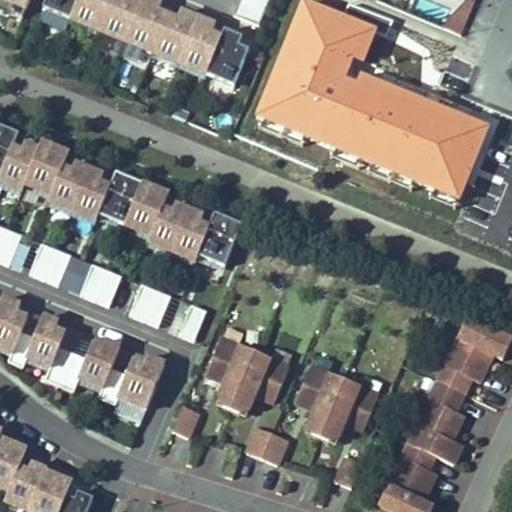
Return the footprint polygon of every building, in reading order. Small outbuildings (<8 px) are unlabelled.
[(0,0),(0,19),(24,28),(34,0),(0,0)] [(236,92),(251,56),(240,52),(244,43),(226,36),(222,45),(213,41),(217,33),(182,19),(178,27),(159,20),(163,11),(134,0),(125,0),(123,6),(108,0),(50,0),(44,18),(236,92)] [(272,0),(270,0),(243,0),(241,6),(266,16),(272,0)] [(432,0),(415,0),(413,8),(448,18),(444,34),(462,39),(470,11),(432,0)] [(266,16),(241,6),(235,21),(260,31),(266,16)] [(182,19),(163,11),(159,20),(178,27),(182,19)] [(222,45),(226,36),(217,33),(213,41),(222,45)] [(251,56),(254,47),(244,43),(240,52),(251,56)] [(111,158),(82,147),(80,154),(71,150),(76,136),(49,126),(47,132),(32,126),(29,134),(21,131),(26,117),(0,106),(0,157),(9,161),(6,167),(31,176),(33,170),(59,180),(57,186),(105,204),(107,198),(160,218),(158,224),(205,242),(207,236),(233,246),(250,203),(223,193),(217,207),(209,204),(212,196),(183,185),(181,193),(172,189),(177,175),(123,154),(118,168),(109,165),(111,158)] [(49,126),(26,117),(21,131),(29,134),(32,126),(47,132),(49,126)] [(123,154),(76,136),(71,150),(80,154),(82,147),(111,158),(109,165),(118,168),(123,154)] [(217,207),(223,193),(177,175),(172,189),(181,193),(183,185),(212,196),(209,204),(217,207)] [(0,268),(9,272),(20,240),(0,232),(0,268)] [(9,272),(20,277),(29,255),(19,250),(9,272)] [(123,351),(131,329),(116,323),(113,331),(103,327),(97,341),(70,331),(76,316),(66,313),(69,305),(54,299),(45,321),(32,316),(38,301),(27,297),(31,289),(12,282),(0,313),(0,329),(23,338),(20,346),(35,351),(38,342),(62,351),(57,364),(86,375),(91,362),(114,371),(111,381),(128,387),(131,380),(158,391),(176,345),(157,338),(154,347),(144,343),(138,357),(123,351)] [(38,301),(41,293),(31,289),(27,297),(38,301)] [(501,304),(478,294),(465,323),(473,326),(465,345),(457,341),(430,401),(438,405),(430,424),(422,420),(415,435),(423,439),(415,457),(407,454),(394,483),(416,493),(416,494),(440,503),(448,484),(438,479),(430,475),(434,467),(442,471),(451,450),(443,447),(449,433),(457,436),(468,440),(476,421),(466,416),(461,414),(464,405),(470,408),(477,391),(469,387),(484,355),(492,358),(501,338),(493,334),(497,326),(505,329),(511,332),(511,308),(501,303),(501,304)] [(76,316),(79,309),(69,305),(66,313),(76,316)] [(250,325),(254,314),(239,308),(235,319),(250,325)] [(288,378),(301,345),(299,344),(284,338),(250,325),(235,319),(233,318),(220,350),(239,358),(232,376),(236,385),(235,387),(252,394),(253,392),(262,388),(269,370),(288,378)] [(113,331),(116,323),(106,319),(103,327),(113,331)] [(465,345),(473,326),(465,323),(457,341),(465,345)] [(501,338),(505,329),(497,326),(493,334),(501,338)] [(299,344),(303,333),(288,327),(284,338),(299,344)] [(154,347),(157,338),(147,334),(144,343),(154,347)] [(340,351),(344,340),(330,334),(325,345),(340,351)] [(379,403),(392,371),(389,370),(374,364),(340,351),(325,345),(323,344),(310,377),(329,384),(322,402),(326,411),(325,413),(342,420),(343,418),(352,414),(359,396),(379,403)] [(389,370),(394,359),(379,353),(374,364),(389,370)] [(211,393),(196,387),(186,412),(201,418),(211,393)] [(430,424),(438,405),(430,401),(422,420),(430,424)] [(466,416),(470,408),(464,405),(461,414),(466,416)] [(291,444),(301,418),(270,406),(260,432),(291,444)] [(0,453),(12,423),(14,416),(0,410),(0,453)] [(170,439),(189,448),(201,419),(182,411),(170,439)] [(0,466),(22,476),(32,451),(39,433),(12,423),(0,453),(0,466)] [(41,455),(48,437),(39,433),(32,451),(41,455)] [(245,462),(281,473),(289,444),(253,433),(245,462)] [(451,450),(457,436),(449,433),(443,447),(451,450)] [(375,440),(359,434),(349,459),(365,466),(375,440)] [(415,457),(423,439),(415,435),(407,454),(415,457)] [(42,495),(58,455),(61,449),(56,440),(49,436),(41,455),(32,451),(22,476),(18,486),(42,495)] [(68,508),(80,478),(85,466),(58,455),(42,495),(41,498),(68,508)] [(91,475),(94,469),(85,466),(80,478),(89,482),(91,475)] [(438,479),(442,471),(434,467),(430,475),(438,479)] [(94,511),(107,481),(91,475),(89,482),(80,478),(68,508),(66,511),(94,511)] [(148,511),(151,506),(135,500),(130,511),(148,511)]
